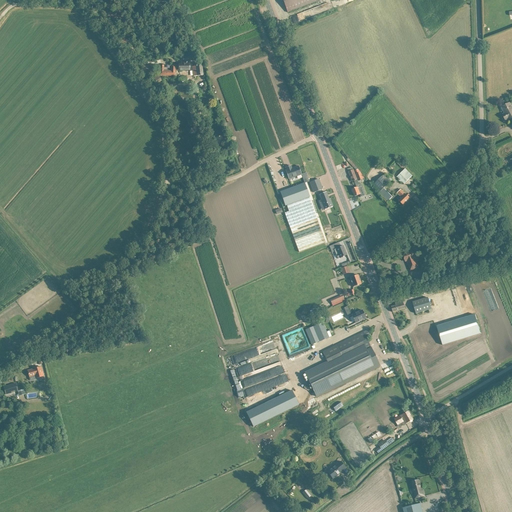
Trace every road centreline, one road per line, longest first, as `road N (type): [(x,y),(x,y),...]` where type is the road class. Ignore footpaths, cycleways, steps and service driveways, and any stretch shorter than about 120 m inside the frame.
road 1 (unclassified): [(0,371),(111,282),(141,238),(162,176),(224,180),(318,135)]
road 2 (unclassified): [(365,260),(480,148),(478,0)]
road 3 (tertiary): [(426,417),(365,260)]
road 4 (tertiary): [(318,135),(265,0)]
road 5 (tertiary): [(365,260),(318,135)]
